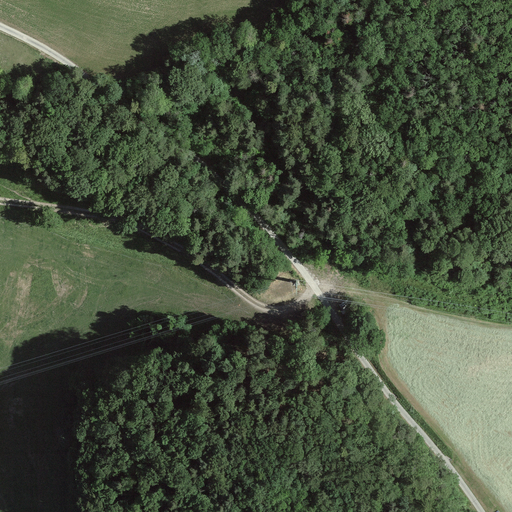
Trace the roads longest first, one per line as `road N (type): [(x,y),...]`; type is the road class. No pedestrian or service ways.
road 1 (track): [(482,511),(293,258),(240,200)]
road 2 (track): [(313,287),(286,309),(273,309),(125,220),(0,200)]
road 3 (track): [(0,26),(112,84),(173,130),(240,200)]
